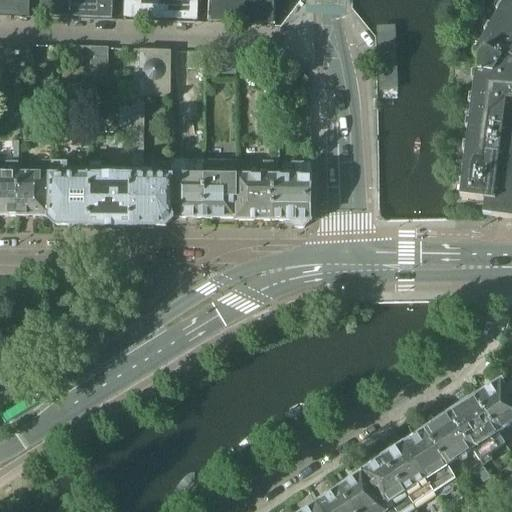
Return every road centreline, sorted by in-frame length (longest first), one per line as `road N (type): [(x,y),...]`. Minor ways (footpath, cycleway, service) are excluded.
road 1 (residential): [(221,511),(442,367),(467,337),(491,265)]
road 2 (residential): [(337,42),(0,34)]
road 3 (tertiary): [(0,437),(270,275)]
road 4 (residential): [(0,251),(243,258),(270,275)]
road 5 (tertiary): [(349,265),(337,42)]
